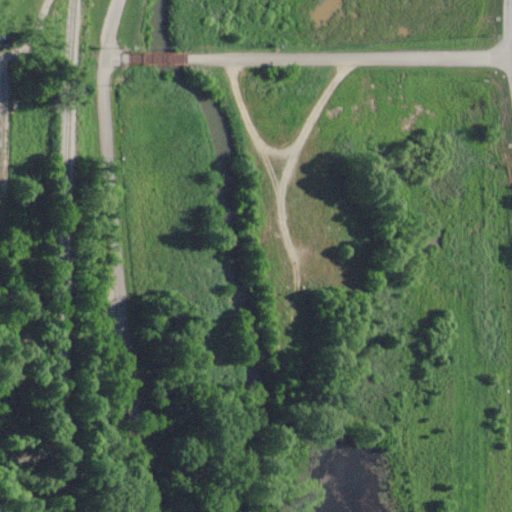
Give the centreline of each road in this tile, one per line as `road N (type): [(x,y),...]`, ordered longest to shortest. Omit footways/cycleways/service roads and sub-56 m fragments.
road 1 (residential): [(144,511),(116,263),(106,56)]
road 2 (residential): [(511,54),(106,56)]
